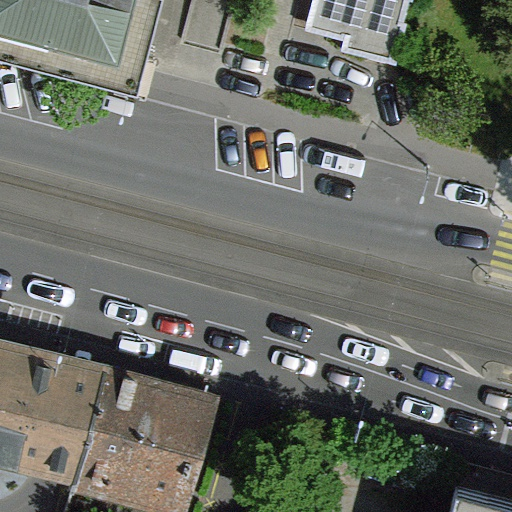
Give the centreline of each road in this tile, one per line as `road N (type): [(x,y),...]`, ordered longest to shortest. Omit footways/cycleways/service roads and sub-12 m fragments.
road 1 (secondary): [(511,264),(0,126)]
road 2 (secondary): [(0,277),(511,409)]
